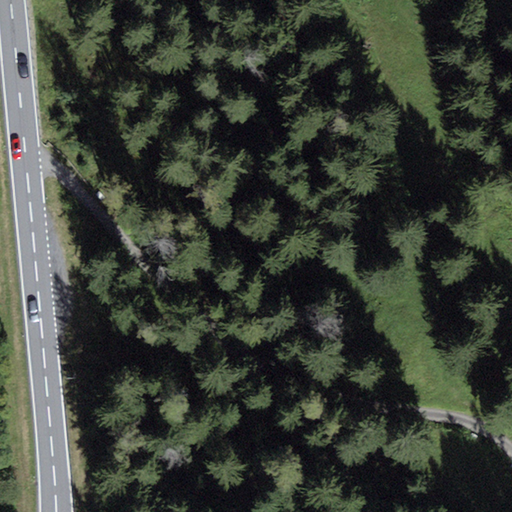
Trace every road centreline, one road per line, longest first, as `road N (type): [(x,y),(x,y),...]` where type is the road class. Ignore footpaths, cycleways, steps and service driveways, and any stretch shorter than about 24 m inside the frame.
road 1 (track): [(511,453),(489,428),(282,386),(179,304),(24,134)]
road 2 (primary): [(58,511),(10,0)]
